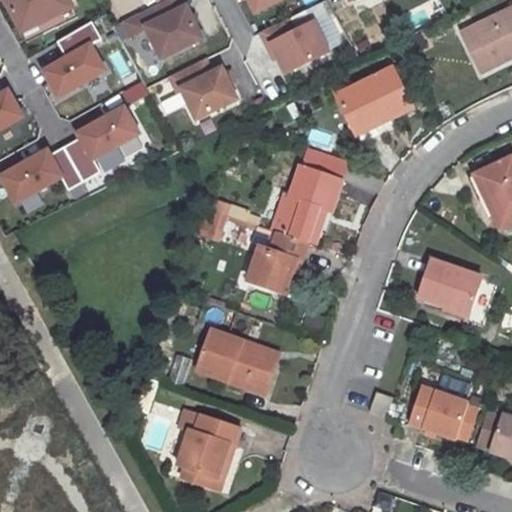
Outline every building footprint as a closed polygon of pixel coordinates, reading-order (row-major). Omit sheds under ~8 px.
[(68,0),(6,0),(26,43),(78,19),(68,0)] [(129,37),(146,28),(179,12),(172,0),(168,0),(123,23),(129,37)] [(282,0),(249,0),(256,13),(282,0)] [(511,8),(461,35),(482,75),(511,59),(511,8)] [(179,12),(146,28),(161,59),(201,39),(185,9),(179,12)] [(287,21),(260,33),(268,47),(271,46),(285,74),(328,53),(314,24),(293,34),(287,21)] [(93,25),(59,44),(68,61),(91,48),(102,42),(93,25)] [(107,75),(91,48),(68,61),(43,74),(58,101),(107,75)] [(177,91),(181,89),(212,74),(205,61),(170,78),(177,91)] [(212,74),(181,89),(196,119),(236,99),(221,69),(212,74)] [(392,69),(337,97),(353,131),(377,119),(380,126),(412,110),(392,69)] [(0,98),(0,134),(26,120),(11,93),(0,98)] [(82,138),(94,160),(142,134),(126,105),(78,131),(82,138)] [(377,119),(353,131),(357,138),(380,126),(377,119)] [(203,140),(200,134),(179,143),(182,149),(203,140)] [(82,138),(66,146),(85,181),(101,173),(94,160),(82,138)] [(85,181),(66,146),(50,155),(63,177),(69,190),(85,181)] [(0,176),(15,203),(63,177),(50,155),(47,148),(0,173),(0,176)] [(340,182),(346,163),(307,150),(301,169),(340,182)] [(511,158),(481,174),(492,198),(488,200),(502,231),(511,226),(511,158)] [(284,195),(272,231),(275,232),(308,244),(319,210),(326,213),(329,214),(340,182),(301,169),(291,197),(284,195)] [(319,210),(308,244),(315,247),(326,213),(319,210)] [(259,250),(247,281),(283,294),(290,272),(297,274),(308,244),(275,232),(268,253),(259,250)] [(432,261),(419,297),(469,316),(483,281),(432,261)] [(166,327),(155,360),(160,361),(171,328),(166,327)] [(212,332),(197,373),(266,396),(277,362),(240,350),(242,342),(212,332)] [(242,342),(240,350),(277,362),(279,355),(242,342)] [(192,362),(177,357),(167,386),(182,391),(192,362)] [(155,360),(149,380),(163,384),(170,365),(160,361),(155,360)] [(157,388),(152,386),(142,414),(147,416),(157,388)] [(423,386),(410,425),(458,441),(458,440),(470,407),(471,403),(423,386)] [(377,393),(370,411),(386,417),(392,398),(377,393)] [(469,443),(479,410),(470,407),(458,440),(469,443)] [(195,433),(200,416),(185,411),(180,428),(189,431),(195,433)] [(492,450),(502,417),(492,414),(481,446),(492,450)] [(492,450),(491,452),(511,459),(511,417),(503,415),(502,417),(492,450)] [(189,431),(176,466),(184,468),(217,480),(229,445),(236,448),(242,430),(200,416),(195,433),(189,431)] [(184,468),(181,477),(221,491),(236,448),(229,445),(217,480),(184,468)]
